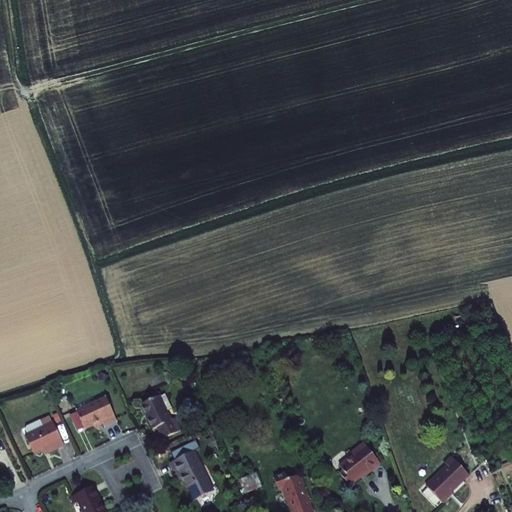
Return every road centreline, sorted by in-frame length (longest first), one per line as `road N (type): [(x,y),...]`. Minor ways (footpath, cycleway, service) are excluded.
road 1 (track): [(2,0),(23,90),(370,0)]
road 2 (residential): [(131,441),(152,483),(120,499),(98,456)]
